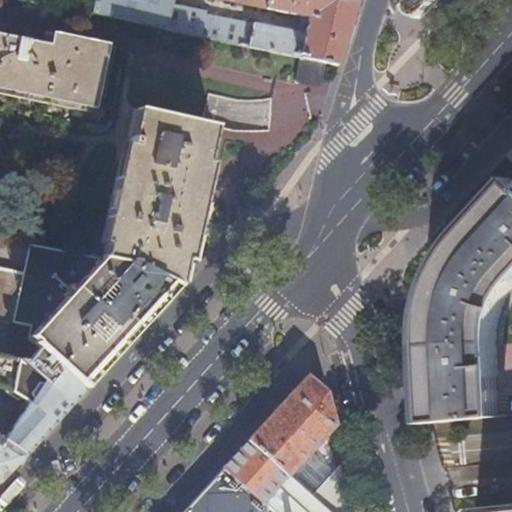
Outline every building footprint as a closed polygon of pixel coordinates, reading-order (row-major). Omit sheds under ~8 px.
[(92,0),(90,14),(298,57),(322,62),(334,65),(343,35),(353,4),(334,0),(92,0)] [(407,0),(405,7),(411,11),(419,17),(434,0),(407,0)] [(94,112),(97,98),(102,100),(113,49),(107,48),(108,45),(50,33),(50,34),(42,33),(40,43),(0,34),(0,97),(89,117),(91,111),(94,112)] [(268,126),(271,103),(208,96),(205,119),(268,126)] [(105,221),(96,260),(105,263),(128,269),(174,287),(180,261),(185,262),(198,205),(207,165),(202,164),(210,129),(132,110),(115,180),(110,179),(101,220),(105,221)] [(511,181),(456,244),(444,263),(439,271),(434,285),(429,299),(425,318),(424,338),(428,422),(499,415),(494,343),(497,319),(499,311),(505,298),(511,286),(511,181)] [(24,363),(33,353),(27,346),(105,263),(96,260),(27,246),(21,277),(0,272),(0,323),(11,326),(3,360),(23,364),(24,363)] [(27,346),(33,353),(37,349),(43,355),(82,390),(125,342),(160,304),(175,287),(174,287),(128,269),(105,263),(27,346)] [(30,369),(43,355),(37,349),(33,353),(24,363),(30,369)] [(29,406),(2,443),(22,457),(51,424),(82,390),(43,355),(30,369),(24,363),(23,364),(3,360),(0,359),(0,387),(2,388),(29,406)] [(255,509),(285,477),(327,430),(332,425),(322,388),(305,375),(263,421),(216,473),(255,509)] [(0,442),(2,443),(29,406),(2,388),(0,387),(0,442)] [(337,466),(327,430),(285,477),(307,497),(337,466)] [(0,480),(8,472),(22,457),(2,443),(0,442),(0,480)] [(348,511),(337,466),(307,497),(285,477),(255,509),(216,473),(180,511),(348,511)]
